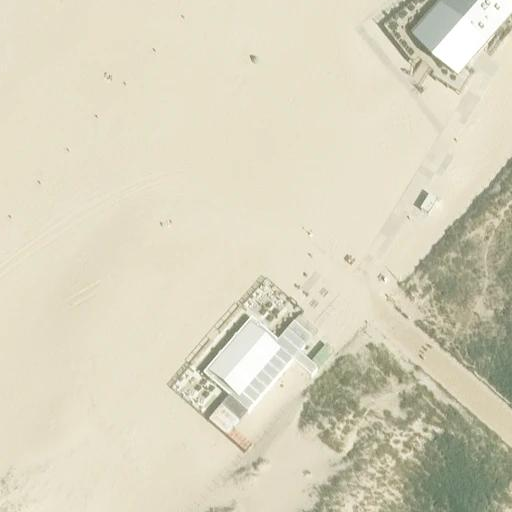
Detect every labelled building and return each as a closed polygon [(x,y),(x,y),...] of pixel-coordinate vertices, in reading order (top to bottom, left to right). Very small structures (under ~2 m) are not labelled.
[(511,19),(511,0),(420,0),(385,28),(423,64),(426,67),(462,95),(492,54),(486,50),(511,19)] [(437,203),(429,198),(419,214),(427,219),(437,203)] [(390,258),(373,275),(390,291),(407,272),(390,258)] [(235,414),(300,344),(269,316),(204,385),(235,414)] [(311,347),(292,367),(308,383),(327,362),(311,347)]
